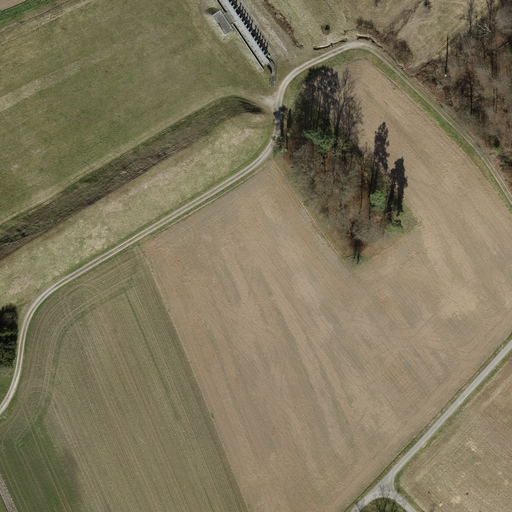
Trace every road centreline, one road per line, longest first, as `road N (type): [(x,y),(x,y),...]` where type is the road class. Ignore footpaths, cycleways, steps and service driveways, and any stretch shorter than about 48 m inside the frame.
road 1 (track): [(0,408),(29,313),(55,287),(259,161),(277,131),(288,80),(346,47),(367,46),(414,87),(473,144),(511,198)]
road 2 (track): [(511,343),(384,484)]
